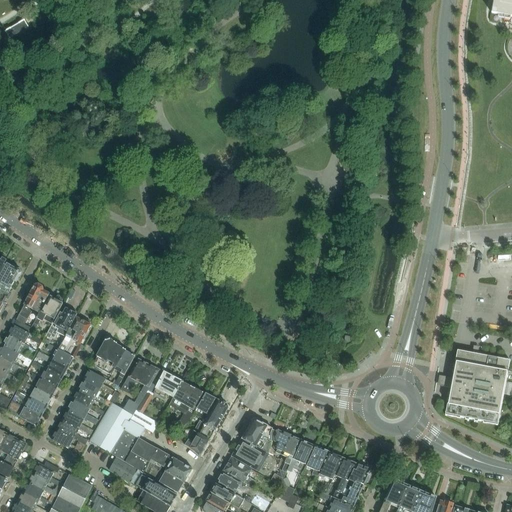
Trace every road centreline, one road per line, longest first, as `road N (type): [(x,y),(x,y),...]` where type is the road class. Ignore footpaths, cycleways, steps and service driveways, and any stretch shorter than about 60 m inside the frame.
road 1 (tertiary): [(432,238),(448,134),(448,0)]
road 2 (residential): [(39,441),(122,294)]
road 3 (secondary): [(264,374),(122,294)]
road 4 (residential): [(183,511),(264,374)]
